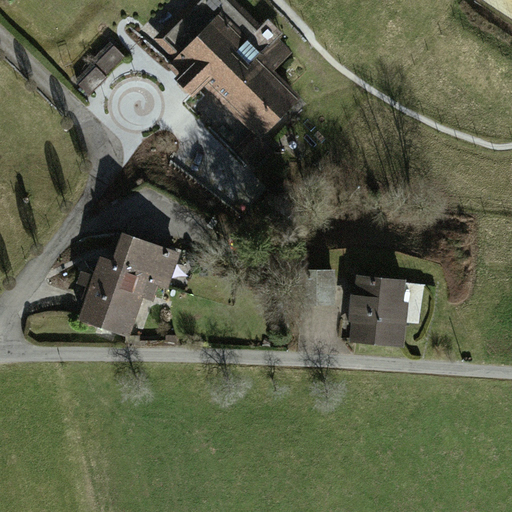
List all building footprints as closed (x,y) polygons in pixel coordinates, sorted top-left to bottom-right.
[(207,77),(212,82),(252,43),(261,34),(226,0),(201,0),(163,38),(180,56),(170,66),(193,90),(207,77)] [(275,67),(252,43),(212,82),(260,131),(293,98),(269,73),(275,67)] [(270,151),(252,133),(237,148),(255,166),(270,151)] [(118,252),(114,264),(144,274),(166,282),(176,254),(117,233),(111,249),(118,252)] [(241,263),(247,251),(222,240),(217,252),(241,263)] [(136,295),(144,274),(114,264),(102,260),(93,285),(80,280),(76,290),(87,294),(85,299),(88,300),(82,317),(127,333),(134,313),(128,311),(134,295),(136,295)] [(302,299),(332,299),(332,271),(302,271),(302,299)] [(424,285),(360,277),(357,305),(353,304),(351,318),(355,319),(353,338),(401,344),(404,322),(419,324),(424,285)]
